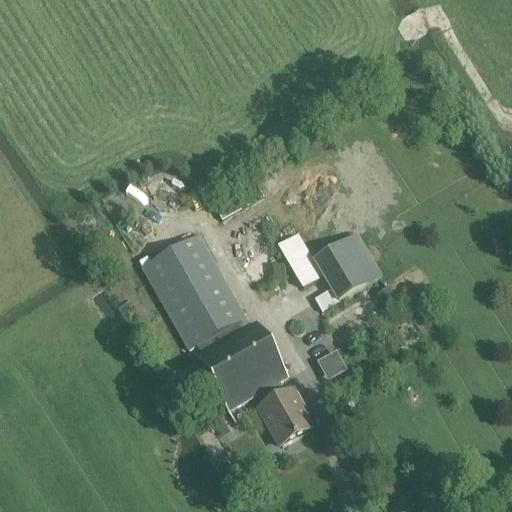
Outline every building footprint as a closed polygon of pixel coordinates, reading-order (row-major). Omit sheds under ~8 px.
[(222,223),(263,200),(255,184),(213,208),(222,223)] [(139,213),(164,204),(162,196),(137,205),(139,213)] [(356,238),(314,263),(340,305),(381,280),(356,238)] [(198,350),(201,357),(196,360),(229,416),(257,399),(263,409),(259,410),(282,450),(311,434),(299,414),(305,411),(293,391),(286,395),(281,387),(288,383),(256,325),(250,329),(207,252),(206,252),(199,239),(141,271),(189,355),(198,350)] [(304,292),(322,280),(297,239),(279,249),(304,292)] [(142,270),(151,266),(147,260),(139,264),(142,270)] [(388,292),(377,298),(384,310),(395,304),(388,292)] [(319,311),(330,311),(330,296),(319,296),(319,311)] [(341,361),(320,373),(328,388),(349,377),(341,361)] [(352,400),(349,395),(344,398),(346,403),(352,400)]
